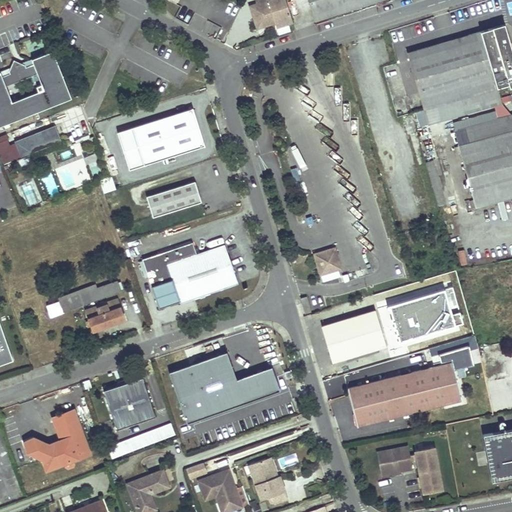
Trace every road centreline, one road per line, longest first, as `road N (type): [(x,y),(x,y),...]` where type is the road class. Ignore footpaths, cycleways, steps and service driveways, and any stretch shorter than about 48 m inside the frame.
road 1 (residential): [(0,396),(283,300)]
road 2 (residential): [(283,300),(225,90),(231,67)]
road 3 (residential): [(231,67),(446,0)]
road 4 (residential): [(353,511),(283,300)]
